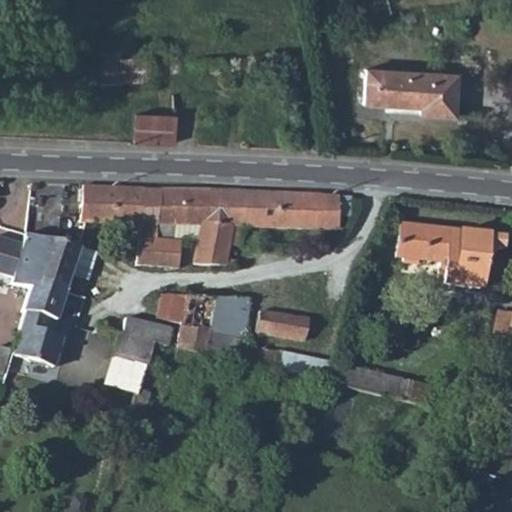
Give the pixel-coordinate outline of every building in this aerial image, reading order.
[(93,64),(95,86),(148,83),(146,61),(93,64)] [(361,105),(417,109),(417,115),(451,118),(453,76),(364,71),(361,105)] [(131,145),(172,147),(172,118),(132,118),(131,145)] [(78,222),(82,222),(136,225),(138,186),(80,184),(78,222)] [(133,267),(176,269),(177,240),(157,240),(160,186),(138,186),(136,225),(133,267)] [(157,240),(177,240),(187,241),(187,225),(195,226),(198,187),(160,186),(157,240)] [(194,264),(235,266),(235,259),(225,259),(226,245),(237,246),(239,228),(243,189),(198,187),(195,226),(195,242),(194,264)] [(239,228),(334,232),(336,193),(243,189),(239,228)] [(391,259),(440,265),(437,285),(478,291),(484,249),(498,251),(500,236),(395,222),(391,259)] [(187,241),(195,242),(195,226),(187,225),(187,241)] [(39,238),(22,233),(19,243),(0,237),(0,273),(9,276),(7,284),(24,289),(26,280),(39,238)] [(26,280),(63,290),(67,275),(86,281),(93,254),(74,248),(39,238),(26,280)] [(7,355),(47,368),(56,338),(37,332),(41,318),(66,325),(71,325),(75,322),(80,302),(78,295),(63,290),(26,280),(24,289),(16,316),(18,318),(7,355)] [(154,317),(177,324),(208,333),(213,298),(159,296),(154,317)] [(204,356),(248,366),(251,346),(240,349),(247,300),(213,298),(208,333),(204,356)] [(254,333),(303,342),(307,320),(257,310),(254,333)] [(490,335),(503,338),(500,357),(511,358),(511,315),(494,312),(490,335)] [(107,386),(134,393),(135,389),(150,344),(165,347),(169,333),(165,327),(124,318),(119,337),(114,336),(109,357),(114,358),(107,386)] [(172,349),(204,356),(208,333),(177,324),(172,349)] [(248,366),(306,379),(326,383),(329,364),(251,346),(248,366)] [(326,383),(427,407),(432,388),(329,364),(326,383)] [(123,428),(133,431),(145,392),(135,389),(134,393),(123,428)]
